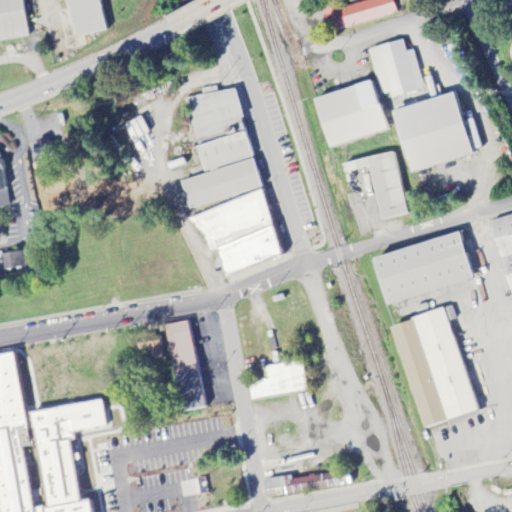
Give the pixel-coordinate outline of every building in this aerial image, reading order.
[(0,0),(0,43),(34,39),(28,0),(0,0)] [(72,0),(80,39),(111,33),(104,0),(72,0)] [(396,17),(392,0),(374,0),(322,11),(326,31),(396,17)] [(511,9),(511,0),(496,0),(502,14),(511,9)] [(423,91),(413,51),(405,52),(402,41),(368,50),(379,96),(389,94),(390,99),(423,91)] [(313,99),(327,149),(386,132),(372,82),(313,99)] [(185,101),(204,175),(180,181),(187,210),(261,190),(235,88),(185,101)] [(409,174),(470,157),(452,95),(391,112),(409,174)] [(368,168),(379,221),(406,215),(393,154),(341,165),(343,173),(368,168)] [(0,196),(1,197),(2,209),(14,208),(8,158),(0,158),(0,196)] [(281,258),(260,194),(193,216),(206,254),(215,251),(223,277),(281,258)] [(511,215),(491,221),(511,301),(511,215)] [(371,258),(383,305),(471,282),(459,235),(371,258)] [(0,258),(0,279),(8,278),(7,272),(27,269),(25,254),(0,258)] [(390,326),(421,430),(477,413),(450,322),(456,320),(452,308),(390,326)] [(164,327),(181,414),(204,409),(187,322),(164,327)] [(160,362),(159,339),(136,340),(137,351),(146,351),(146,362),(160,362)] [(0,511),(0,354),(13,352),(29,447),(24,447),(31,490),(39,488),(42,508),(40,508),(40,511),(0,511)] [(248,401),(305,394),(301,363),(263,367),(264,382),(246,384),(248,401)] [(30,413),(99,402),(103,432),(73,437),(74,441),(70,441),(79,496),(94,494),(96,511),(42,511),(42,509),(45,508),(30,413)] [(267,501),(264,480),(291,475),(292,479),(363,466),(366,483),(267,501)]
